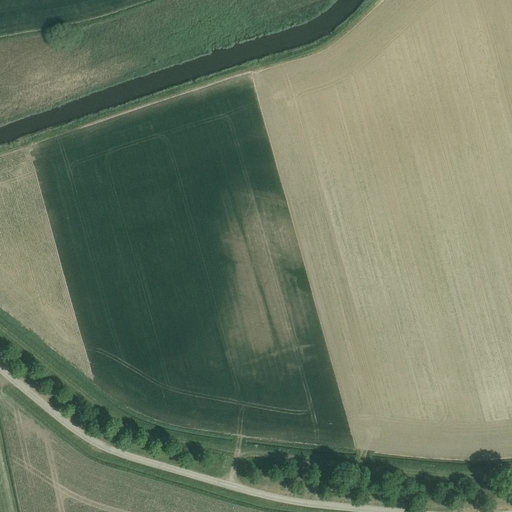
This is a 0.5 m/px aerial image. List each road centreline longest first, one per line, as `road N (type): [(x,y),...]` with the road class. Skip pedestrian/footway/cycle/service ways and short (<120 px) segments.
road 1 (track): [(511,473),(456,474),(159,438),(107,415),(0,327)]
road 2 (unclassified): [(373,511),(298,503),(116,451),(80,435),(0,371)]
